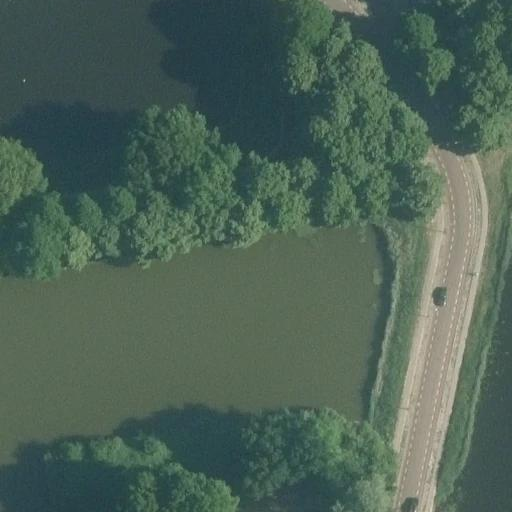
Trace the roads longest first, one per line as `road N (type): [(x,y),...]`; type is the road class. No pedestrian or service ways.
road 1 (tertiary): [(404,511),(461,225),(454,173),(424,114)]
road 2 (tertiary): [(424,114),(330,0)]
road 3 (unclassified): [(492,0),(452,88),(424,114)]
